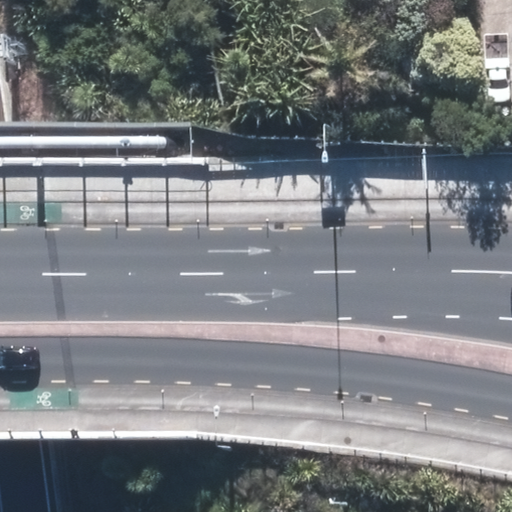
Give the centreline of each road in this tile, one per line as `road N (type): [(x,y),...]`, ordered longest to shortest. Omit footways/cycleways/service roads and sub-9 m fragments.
road 1 (secondary): [(511,388),(385,362),(0,357)]
road 2 (secondary): [(0,270),(343,269),(511,286)]
